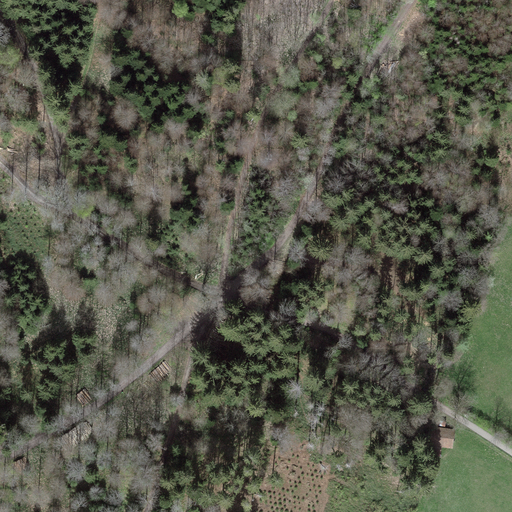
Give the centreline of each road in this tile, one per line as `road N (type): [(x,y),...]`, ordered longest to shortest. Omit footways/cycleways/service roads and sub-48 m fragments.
road 1 (track): [(216,291),(269,239),(407,0)]
road 2 (track): [(216,291),(321,323),(511,452)]
road 3 (track): [(0,159),(100,230),(216,291)]
road 4 (track): [(150,511),(189,367),(189,329),(216,291)]
road 5 (track): [(0,460),(67,427),(189,329)]
road 6 (track): [(0,4),(43,84),(73,212)]
road 7 (track): [(58,148),(102,0)]
